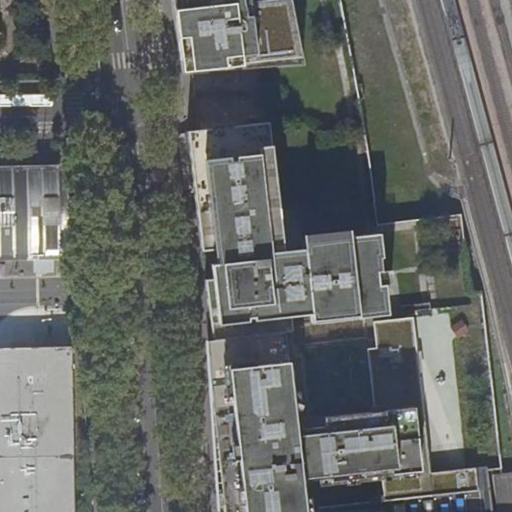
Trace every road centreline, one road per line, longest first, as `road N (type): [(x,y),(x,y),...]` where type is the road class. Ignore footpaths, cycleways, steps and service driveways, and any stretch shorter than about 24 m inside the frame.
road 1 (tertiary): [(161,511),(149,289)]
road 2 (tertiary): [(132,108),(149,289)]
road 3 (residential): [(132,108),(0,112)]
